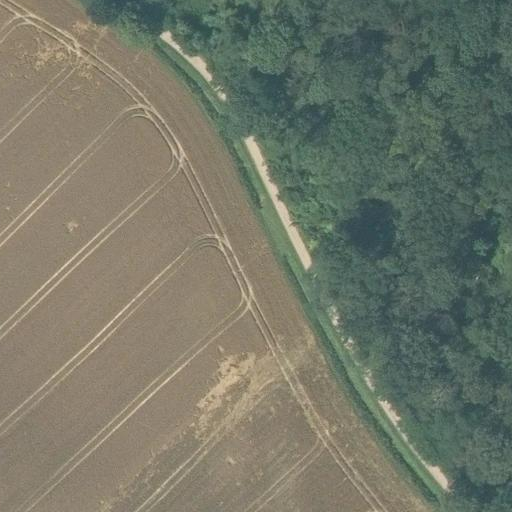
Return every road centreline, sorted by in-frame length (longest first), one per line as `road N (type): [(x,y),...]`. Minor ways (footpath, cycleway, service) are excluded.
road 1 (track): [(464,511),(377,395),(247,137)]
road 2 (track): [(247,137),(200,65),(115,0)]
